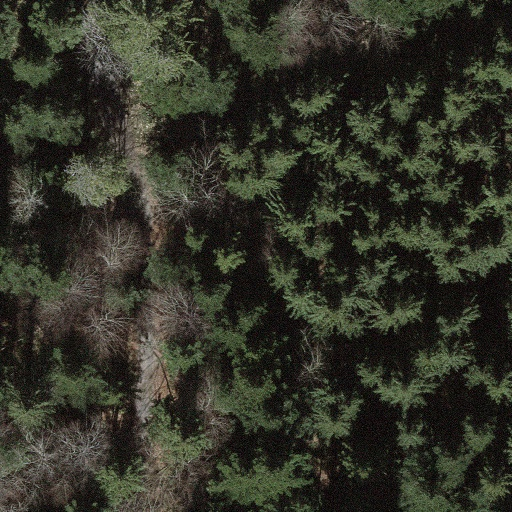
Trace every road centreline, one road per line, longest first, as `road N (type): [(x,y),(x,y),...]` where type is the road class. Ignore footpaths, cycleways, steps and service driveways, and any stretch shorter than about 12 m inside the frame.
road 1 (track): [(166,511),(153,273),(117,97)]
road 2 (track): [(0,89),(117,97),(100,0)]
